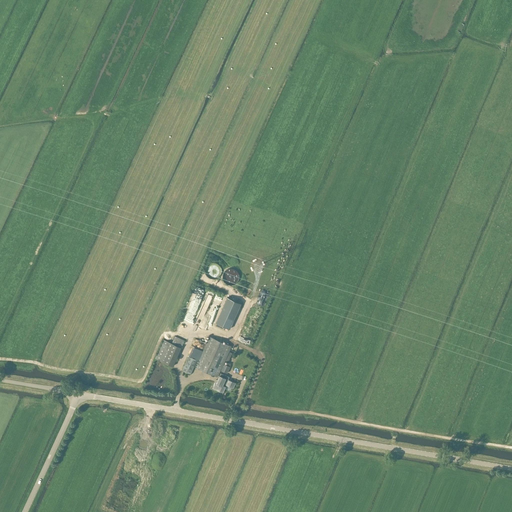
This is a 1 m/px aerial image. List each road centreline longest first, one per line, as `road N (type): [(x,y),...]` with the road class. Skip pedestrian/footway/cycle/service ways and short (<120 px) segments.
road 1 (unclassified): [(511,468),(79,394)]
road 2 (unclassified): [(79,394),(24,511)]
